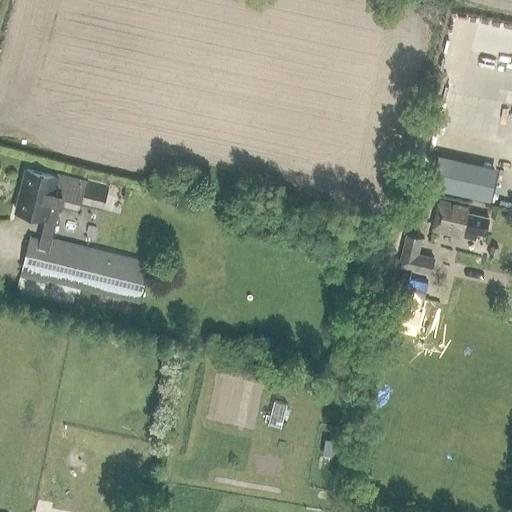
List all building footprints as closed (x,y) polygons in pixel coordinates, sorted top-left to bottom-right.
[(471,153),(473,132),(425,127),(423,148),(471,153)] [(57,177),(26,169),(16,211),(47,219),(52,196),(81,203),(87,179),(58,172),(57,177)] [(489,218),(468,213),(469,209),(440,202),(433,229),(475,240),(477,234),(485,236),(489,218)] [(429,273),(433,258),(418,254),(422,238),(406,234),(398,265),(429,273)] [(139,303),(149,264),(91,249),(90,253),(29,238),(21,270),(81,285),(80,289),(139,303)] [(491,246),(488,257),(496,260),(499,248),(491,246)] [(396,276),(393,290),(425,298),(428,284),(396,276)] [(396,304),(390,329),(414,335),(422,303),(403,299),(401,305),(396,304)]
